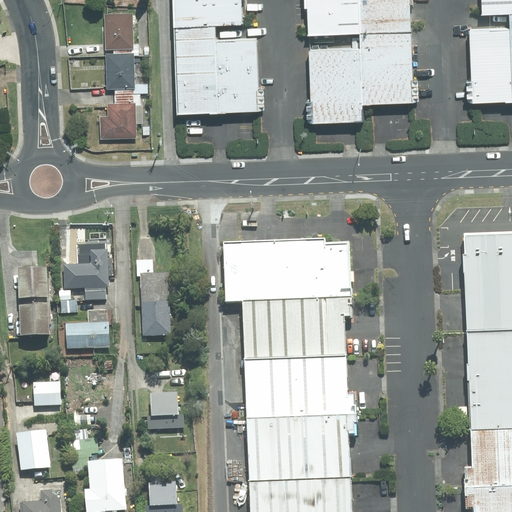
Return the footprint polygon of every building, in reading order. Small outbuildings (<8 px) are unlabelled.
[(238,0),(169,0),(174,117),(254,115),(251,43),(213,45),(213,29),(239,29),(238,0)] [(404,0),(302,0),(304,37),(356,35),(356,46),(359,105),(407,104),(404,0)] [(508,15),(511,15),(511,0),(476,0),(477,16),(508,15)] [(133,51),(132,15),(102,16),(103,52),(133,51)] [(511,102),(511,16),(505,16),(505,31),(465,32),(468,105),(511,102)] [(358,124),(357,108),(356,79),(355,51),(305,52),(307,125),(358,124)] [(133,91),(132,56),(104,57),(105,92),(133,91)] [(107,117),(98,118),(99,142),(136,140),(135,105),(106,106),(107,117)] [(511,236),(462,238),(465,333),(511,331),(511,236)] [(231,304),(249,304),(349,299),(358,299),(355,243),(330,244),(330,238),(228,243),(230,279),(231,304)] [(70,287),(114,286),(113,249),(93,249),(93,263),(69,264),(70,287)] [(144,276),(147,335),(174,334),(171,273),(157,274),(157,257),(137,258),(138,276),(144,276)] [(25,299),(54,297),(52,268),(23,269),(25,299)] [(252,364),(352,360),(349,299),(249,304),(251,334),(252,364)] [(79,301),(60,300),(59,312),(79,313),(79,301)] [(25,305),(27,336),(56,334),(54,303),(25,305)] [(70,347),(113,346),(112,321),(69,323),(70,347)] [(511,331),(465,333),(468,436),(511,434),(511,331)] [(254,425),(354,421),(352,360),(252,364),(253,388),(254,425)] [(71,406),(70,382),(35,383),(36,407),(71,406)] [(154,423),(191,421),(190,391),(152,393),(154,423)] [(257,486),(357,482),(354,421),(254,425),(256,456),(257,486)] [(53,430),(23,432),(26,471),(56,469),(53,430)] [(511,434),(468,436),(470,497),(511,495),(511,434)] [(89,489),(90,511),(129,508),(126,459),(96,462),(98,488),(89,489)] [(257,511),(358,511),(357,482),(257,486),(258,509),(257,511)] [(182,505),(180,483),(155,485),(156,503),(148,504),(148,511),(187,511),(187,505),(182,505)] [(26,511),(66,511),(67,488),(48,488),(48,504),(26,504),(26,511)] [(511,511),(511,495),(470,497),(470,511),(511,511)]
